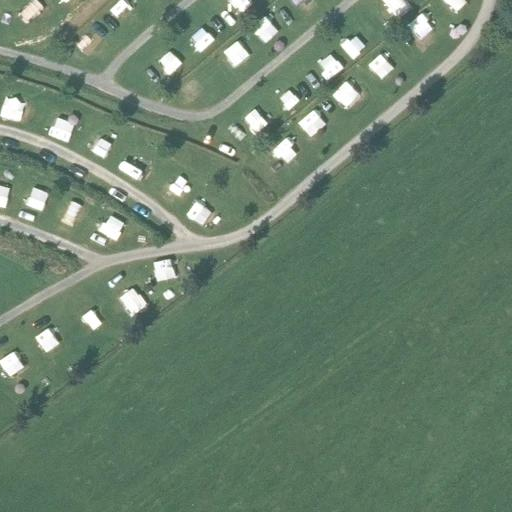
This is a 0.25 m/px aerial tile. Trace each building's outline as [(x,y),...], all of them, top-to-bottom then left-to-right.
[(412,0),(400,0),(398,2),(409,14),(418,7),(412,0)] [(467,0),(446,0),(456,11),(468,1),(467,0)] [(30,15),(41,29),(53,19),(42,5),(30,15)] [(0,28),(2,30),(13,15),(0,6),(0,28)] [(277,8),(261,23),(277,39),(292,23),(277,8)] [(417,24),(427,38),(437,31),(426,17),(417,24)] [(350,36),(360,49),(371,41),(360,27),(350,36)] [(332,50),(318,62),(332,78),(346,66),(332,50)] [(182,88),(196,103),(211,89),(197,75),(182,88)] [(292,110),(308,98),(297,82),(280,95),(292,110)] [(337,97),(353,114),(366,102),(351,85),(337,97)] [(18,99),(12,117),(35,125),(41,107),(18,99)] [(262,106),(249,121),(263,133),(276,119),(262,106)] [(313,137),(328,125),(314,109),(300,121),(313,137)] [(0,189),(11,193),(16,175),(1,172),(0,174),(0,189)] [(26,197),(44,201),(48,183),(31,179),(26,197)] [(211,220),(222,205),(207,194),(195,209),(211,220)] [(79,228),(90,213),(77,204),(66,219),(79,228)] [(107,244),(125,238),(117,217),(99,223),(107,244)] [(110,279),(118,299),(136,293),(128,272),(110,279)] [(81,305),(90,324),(105,317),(96,297),(81,305)] [(15,344),(2,352),(13,367),(25,359),(15,344)]
